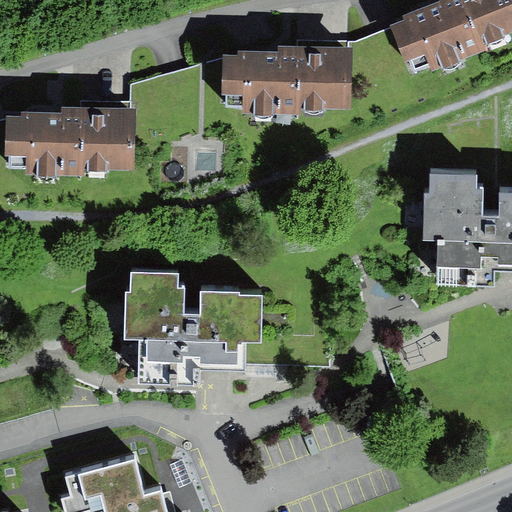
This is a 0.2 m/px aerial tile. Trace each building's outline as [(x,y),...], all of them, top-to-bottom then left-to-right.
[(511,0),(405,0),(406,0),(391,6),(413,60),(429,53),(432,59),(488,36),(485,29),(511,18),(511,0)] [(240,37),(225,36),(224,56),(224,93),(242,94),(242,101),(303,102),(303,94),(353,95),(354,30),(280,28),(280,33),(240,32),(240,37)] [(22,99),(7,98),(7,116),(7,153),(6,156),(25,156),(25,162),(85,163),(85,155),(135,155),(135,135),(136,91),(63,90),(63,95),(22,95),(22,99)] [(477,152),(432,151),(431,170),(426,170),(425,216),(436,216),(435,266),(495,267),(495,251),(511,251),(511,168),(499,168),(499,189),(485,189),(486,166),(477,165),(477,152)] [(178,251),(132,250),(132,269),(126,269),(125,315),(142,315),(141,359),(202,360),(202,347),(245,348),(246,319),(262,320),(263,272),(239,272),(240,269),(201,268),(201,290),(185,290),(185,264),(178,264),(178,251)] [(133,454),(66,473),(71,493),(61,496),(65,511),(72,511),(90,507),(91,511),(166,511),(159,484),(142,489),(133,454)] [(182,459),(172,462),(179,484),(189,481),(182,459)] [(0,511),(27,511),(25,499),(9,501),(8,497),(0,498),(0,511)]
